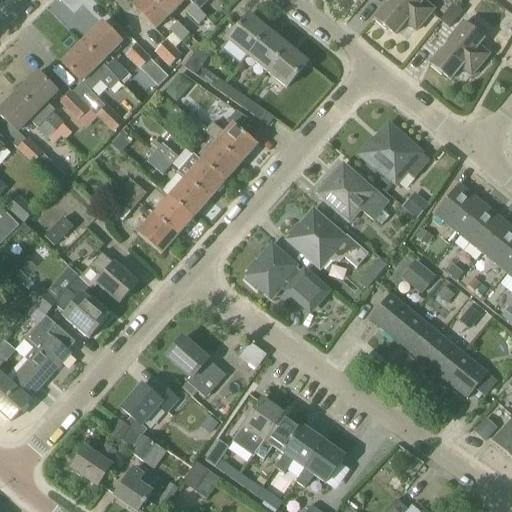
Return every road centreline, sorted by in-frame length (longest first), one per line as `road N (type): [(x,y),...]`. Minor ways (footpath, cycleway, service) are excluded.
road 1 (residential): [(511,507),(191,273)]
road 2 (residential): [(191,273),(376,66)]
road 3 (residential): [(13,475),(191,273)]
road 4 (residential): [(480,153),(376,66)]
